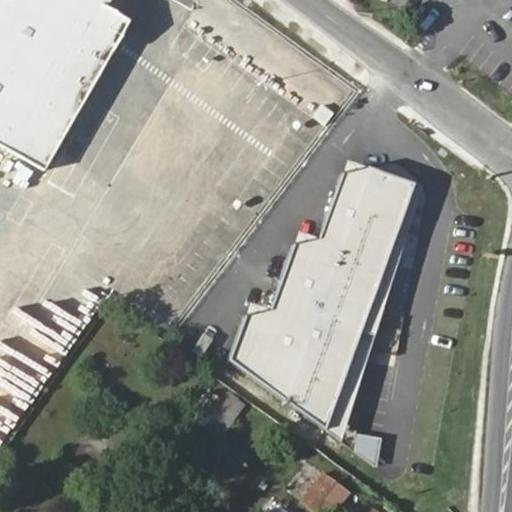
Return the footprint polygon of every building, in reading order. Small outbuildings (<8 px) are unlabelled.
[(52,105),(107,9),(112,0),(0,0),(0,147),(44,173),(76,119),(52,105)] [(131,23),(107,9),(52,105),(76,119),(131,23)] [(323,430),(412,181),(364,165),(340,171),(319,235),(294,243),(270,306),(243,314),(227,362),(323,430)] [(245,405),(230,394),(219,409),(204,398),(193,414),(223,436),(245,405)] [(378,462),(382,438),(358,434),(354,458),(378,462)] [(325,476),(306,501),(320,511),(332,511),(348,492),(325,476)]
